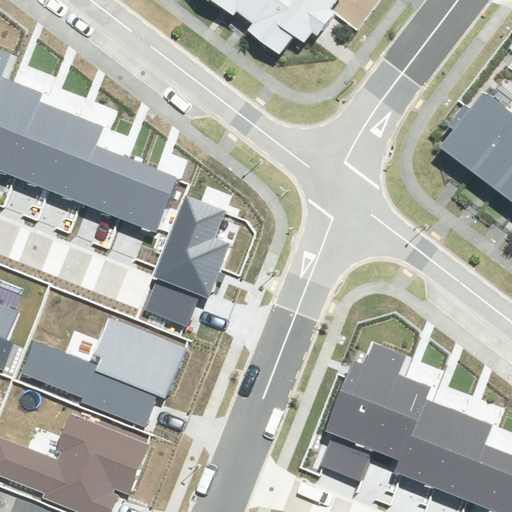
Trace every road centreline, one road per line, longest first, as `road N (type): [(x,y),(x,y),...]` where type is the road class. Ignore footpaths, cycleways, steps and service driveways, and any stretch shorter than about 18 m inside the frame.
road 1 (residential): [(84,0),(338,192)]
road 2 (residential): [(231,474),(338,192)]
road 3 (residential): [(338,192),(370,113),(454,0)]
road 4 (residential): [(338,192),(511,324)]
road 5 (residential): [(127,285),(0,232)]
